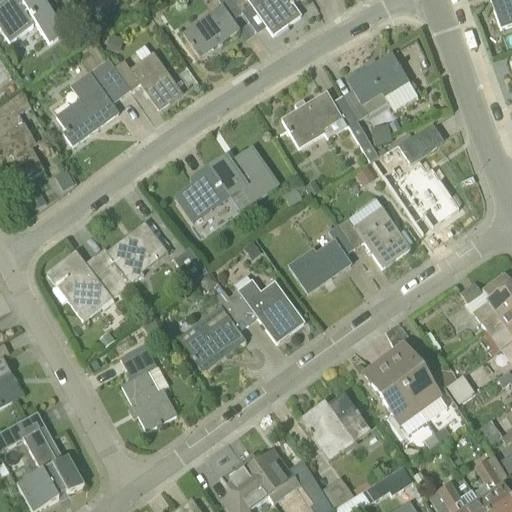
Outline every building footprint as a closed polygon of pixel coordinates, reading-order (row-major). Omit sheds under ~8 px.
[(65,35),(39,0),(11,0),(0,8),(0,31),(10,45),(36,27),(50,46),(65,35)] [(241,16),(229,0),(214,0),(215,1),(216,1),(222,9),(183,37),(200,61),(239,33),(231,23),(241,16)] [(229,0),(241,16),(251,9),(273,39),(300,20),(286,0),(229,0)] [(511,0),(497,0),(498,1),(491,4),(500,31),(511,27),(511,0)] [(96,40),(108,32),(103,24),(90,32),(96,40)] [(123,42),(110,38),(106,50),(120,54),(123,42)] [(113,70),(130,94),(140,88),(159,114),(182,98),(152,56),(128,73),(122,64),(113,70)] [(357,124),(367,118),(361,109),(381,97),(384,101),(408,86),(391,57),(346,84),(352,94),(342,101),(357,124)] [(130,94),(113,70),(108,63),(70,90),(78,103),(76,104),(55,119),(65,133),(61,135),(72,150),(118,118),(111,108),(130,94)] [(32,84),(28,77),(22,82),(27,88),(32,84)] [(17,198),(32,190),(28,183),(43,175),(30,151),(36,148),(18,116),(30,109),(22,96),(0,112),(0,142),(0,167),(13,191),(17,198)] [(357,124),(342,101),(332,107),(326,96),(281,123),(299,152),(324,137),(321,133),(341,121),(346,130),(347,130),(369,166),(379,160),(357,124)] [(391,145),(388,127),(371,131),(375,148),(391,145)] [(407,162),(441,141),(433,128),(399,149),(407,162)] [(278,188),(254,153),(232,169),(226,160),(190,185),(193,190),(175,202),(192,227),(239,193),(250,208),(278,188)] [(363,189),(375,182),(367,170),(355,178),(363,189)] [(420,180),(414,172),(387,190),(403,213),(413,206),(432,233),(460,212),(432,172),(420,180)] [(55,180),(62,194),(74,188),(66,174),(55,180)] [(310,199),(320,193),(314,183),(304,189),(310,199)] [(289,210),(301,202),(294,191),(282,199),(289,210)] [(339,231),(354,252),(363,246),(382,272),(410,253),(383,213),(355,231),(350,223),(339,231)] [(103,273),(120,295),(130,288),(123,280),(162,251),(144,227),(106,255),(113,265),(103,273)] [(344,259),(354,252),(339,231),(328,238),(333,247),(315,259),(313,255),(289,271),(308,298),(350,269),(344,259)] [(252,263),(260,257),(252,245),(243,251),(252,263)] [(192,285),(207,274),(190,251),(174,262),(192,285)] [(120,295),(103,273),(93,280),(74,254),(51,271),(61,284),(57,287),(68,301),(72,299),(88,320),(120,295)] [(206,293),(216,286),(209,276),(199,283),(206,293)] [(487,335),(511,316),(511,286),(505,277),(483,292),(490,303),(473,315),(482,327),(481,327),(487,335)] [(231,306),(248,329),(258,322),(276,348),(304,327),(274,287),(262,296),(252,283),(228,301),(231,306)] [(466,307),(480,296),(474,288),(460,298),(466,307)] [(231,306),(228,301),(222,294),(213,301),(227,321),(209,334),(206,330),(182,348),(202,375),(244,344),(238,336),(248,329),(231,306)] [(155,307),(144,300),(137,312),(148,318),(155,307)] [(511,345),(511,316),(487,335),(500,354),(511,345)] [(162,336),(153,321),(141,328),(151,343),(162,336)] [(108,348),(114,343),(107,335),(101,340),(108,348)] [(437,346),(430,335),(423,339),(431,350),(437,346)] [(511,370),(511,345),(500,354),(511,370)] [(158,396),(147,376),(157,371),(144,348),(125,360),(120,362),(132,385),(122,390),(146,436),(176,420),(162,394),(158,396)] [(383,363),(419,413),(438,399),(403,349),(383,363)] [(0,415),(17,406),(5,383),(12,380),(2,362),(0,363),(0,415)] [(96,363),(90,367),(94,374),(100,371),(96,363)] [(399,427),(419,413),(383,363),(364,377),(399,427)] [(447,390),(458,383),(447,368),(434,377),(445,392),(447,390)] [(502,392),(511,385),(511,380),(509,375),(496,384),(502,392)] [(474,396),(463,379),(458,383),(447,390),(459,407),(474,396)] [(369,435),(343,400),(318,418),(315,413),(300,423),(321,452),(330,445),(339,456),(369,435)] [(487,449),(498,442),(501,439),(490,424),(487,426),(476,434),(487,449)] [(27,440),(19,426),(0,436),(0,456),(23,444),(40,476),(17,489),(29,511),(42,511),(58,503),(57,501),(66,497),(67,499),(84,489),(68,460),(57,466),(39,433),(27,440)] [(435,436),(440,444),(449,437),(444,430),(435,436)] [(511,443),(511,434),(503,441),(507,447),(511,443)] [(439,445),(440,444),(435,436),(433,437),(424,444),(429,451),(439,445)] [(268,500),(273,507),(283,500),(298,488),(294,482),(272,453),(257,464),(253,458),(243,465),(268,500)] [(511,457),(497,466),(507,482),(511,478),(511,457)] [(508,483),(507,482),(497,466),(494,460),(492,462),(486,465),(485,465),(475,471),(491,498),(478,506),(481,511),(511,511),(511,507),(500,488),(507,483),(508,483)] [(299,488),(312,479),(302,464),(287,474),(290,478),(294,482),(296,486),(298,489),(299,488)] [(226,511),(251,511),(268,500),(243,465),(231,473),(235,478),(228,483),(231,487),(226,490),(234,502),(224,509),(226,511)] [(368,491),(362,495),(370,507),(389,495),(393,501),(416,486),(404,468),(376,486),(368,491)] [(372,480),(365,485),(368,491),(376,486),(372,480)] [(335,511),(353,500),(340,481),(321,495),(325,500),(333,511),(335,511)] [(481,511),(478,506),(471,494),(458,502),(449,488),(429,500),(436,511),(481,511)] [(333,511),(325,500),(313,508),(309,510),(310,511),(333,511)] [(196,511),(190,503),(177,511),(196,511)]
